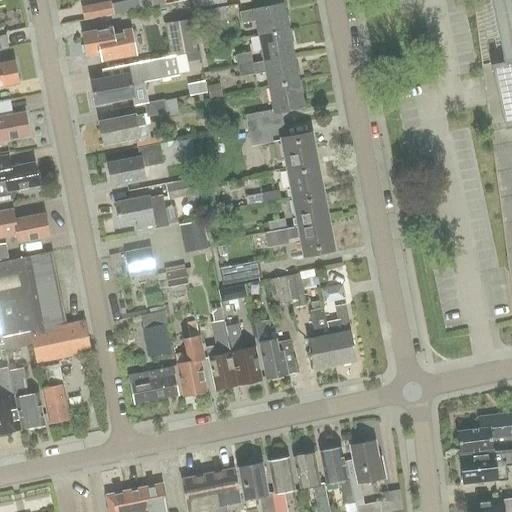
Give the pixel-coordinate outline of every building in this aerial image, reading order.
[(139,0),(126,0),(112,3),(114,14),(142,8),(139,0)] [(196,0),(198,8),(225,3),(224,0),(196,0)] [(511,0),(490,0),(511,100),(511,0)] [(114,14),(112,3),(111,1),(81,7),(84,20),(114,14)] [(256,20),(259,35),(290,29),(288,16),(285,17),(282,3),(254,9),(254,10),(240,12),(242,23),(256,20)] [(166,24),(172,55),(199,50),(193,19),(166,24)] [(113,29),(112,27),(82,33),(86,56),(100,53),(101,62),(136,55),(131,29),(121,31),(121,27),(113,29)] [(293,42),(290,29),(259,35),(264,61),(293,55),(290,42),(293,42)] [(0,49),(9,47),(6,35),(0,35),(0,49)] [(236,55),(238,66),(253,63),(251,52),(236,55)] [(127,74),(91,82),(95,103),(133,96),(131,87),(144,84),(144,82),(179,75),(179,73),(188,71),(185,53),(137,63),(125,65),(127,74)] [(295,68),(293,55),(264,61),(253,63),(238,66),(240,77),(255,74),(266,72),(269,86),(300,80),(298,67),(295,68)] [(0,86),(18,83),(14,62),(0,65),(0,86)] [(303,93),(300,80),(269,86),(274,110),(245,116),(249,131),(283,124),(280,111),(303,107),(300,94),(303,93)] [(190,95),(207,92),(204,81),(187,84),(190,95)] [(209,98),(217,97),(214,83),(206,85),(209,98)] [(180,115),(176,97),(165,99),(165,101),(168,113),(169,117),(180,115)] [(149,117),(167,113),(168,113),(165,99),(144,103),(146,113),(99,122),(103,144),(139,137),(137,127),(151,124),(149,117)] [(0,140),(29,135),(25,112),(0,117),(0,140)] [(312,132),(285,137),(283,124),(249,131),(251,146),(281,140),(287,168),(318,162),(312,132)] [(180,152),(194,149),(192,138),(178,141),(180,152)] [(138,148),(140,157),(108,163),(112,185),(145,179),(143,167),(164,163),(160,143),(138,148)] [(0,203),(13,201),(11,191),(39,185),(35,163),(11,167),(9,155),(0,157),(0,203)] [(323,191),(318,162),(287,168),(292,197),(323,191)] [(195,195),(192,180),(166,184),(169,200),(195,195)] [(282,201),(280,190),(262,192),(264,204),(282,201)] [(329,220),(323,191),(292,197),(298,226),(329,220)] [(163,195),(149,198),(149,197),(116,204),(120,225),(133,223),(136,233),(155,229),(155,228),(169,226),(163,195)] [(45,214),(16,220),(14,208),(0,211),(0,239),(17,236),(19,243),(50,236),(45,214)] [(287,228),(285,219),(268,222),(270,232),(287,228)] [(205,234),(202,220),(179,225),(182,239),(205,234)] [(335,250),(329,220),(298,226),(304,256),(335,250)] [(289,238),(287,228),(270,232),(272,242),(289,238)] [(208,248),(205,234),(182,239),(185,253),(208,248)] [(135,274),(162,269),(158,245),(131,249),(135,274)] [(0,326),(1,329),(2,337),(30,331),(33,344),(36,363),(91,352),(85,320),(66,324),(52,251),(9,261),(0,262),(0,326)] [(259,261),(251,263),(220,269),(223,284),(262,276),(259,261)] [(188,284),(185,264),(164,268),(168,288),(188,284)] [(306,305),(299,273),(287,275),(293,308),(306,305)] [(291,302),(286,276),(270,279),(275,306),(291,302)] [(330,300),(351,296),(348,283),(327,287),(330,300)] [(244,285),(219,290),(221,302),(246,297),(244,285)] [(220,303),(210,305),(214,322),(224,320),(220,303)] [(357,361),(351,330),(345,304),(335,307),(337,320),(326,322),(328,329),(326,330),(328,335),(331,334),(337,365),(357,361)] [(328,329),(326,322),(324,309),(310,312),(314,329),(308,330),(310,339),(307,339),(313,369),(337,365),(331,334),(328,335),(326,330),(328,329)] [(204,359),(199,336),(196,320),(187,322),(190,338),(188,338),(191,352),(175,355),(183,396),(207,391),(200,360),(204,359)] [(237,385),(227,334),(224,320),(214,322),(211,323),(215,346),(207,347),(216,389),(237,385)] [(266,379),(288,374),(297,373),(290,340),(277,342),(276,338),(272,339),(268,320),(255,323),(266,379)] [(172,351),(167,324),(142,328),(147,356),(172,351)] [(33,344),(30,331),(2,337),(5,349),(33,344)] [(239,384),(262,380),(255,347),(242,350),(238,331),(228,333),(239,384)] [(50,423),(69,419),(58,364),(44,367),(49,387),(43,388),(50,423)] [(0,433),(20,429),(9,375),(8,367),(0,368),(0,433)] [(135,403),(178,394),(173,367),(129,376),(135,403)] [(22,429),(45,424),(39,393),(28,395),(23,369),(10,371),(22,429)] [(479,429),(458,431),(460,453),(493,449),(492,439),(511,436),(511,413),(478,417),(479,429)] [(353,460),(347,461),(355,500),(357,511),(390,511),(393,511),(391,499),(364,505),(360,483),(385,478),(381,457),(378,458),(375,441),(350,446),(353,460)] [(355,500),(347,461),(343,462),(341,448),(320,451),(327,483),(340,481),(345,504),(355,502),(354,500),(355,500)] [(511,463),(511,450),(483,454),(483,455),(461,458),(463,482),(483,480),(485,482),(507,480),(505,463),(511,462),(511,463)] [(318,511),(328,511),(323,484),(320,484),(314,453),(294,457),(300,488),(314,486),(318,511)] [(275,493),(271,494),(274,511),(285,511),(281,492),(295,490),(289,458),(268,462),(275,493)] [(260,497),(264,511),(274,511),(271,494),(268,493),(262,463),(239,467),(245,500),(260,497)] [(234,468),(208,474),(182,479),(188,511),(191,511),(210,508),(210,511),(229,511),(227,504),(241,502),(234,468)] [(168,511),(163,483),(144,487),(149,511),(168,511)] [(149,511),(144,487),(125,491),(129,511),(149,511)] [(129,511),(125,491),(106,495),(109,511),(129,511)] [(511,511),(511,498),(489,501),(489,502),(468,505),(468,511),(511,511)]
